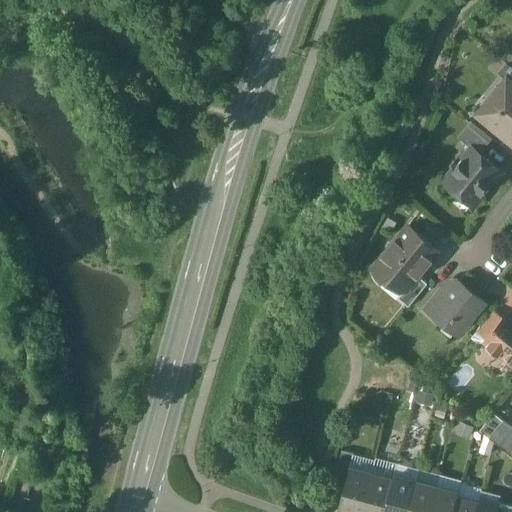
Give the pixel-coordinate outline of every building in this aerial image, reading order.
[(511,47),(503,58),(507,62),(511,65),(511,47)] [(511,65),(507,62),(498,72),(506,79),(507,78),(511,81),(511,65)] [(511,81),(507,78),(506,79),(477,114),(511,143),(511,81)] [(491,142),(469,124),(458,137),(472,148),(473,147),(480,154),(491,142)] [(480,154),(473,147),(472,148),(445,181),(474,206),(502,172),(480,154)] [(420,233),(409,225),(373,268),(386,279),(394,278),(406,288),(408,289),(419,276),(438,253),(438,249),(430,243),(427,244),(420,238),(420,233)] [(419,276),(408,289),(406,288),(399,298),(409,307),(428,283),(419,276)] [(460,282),(447,280),(441,287),(450,294),(460,282)] [(484,302),(460,282),(450,294),(435,313),(437,314),(446,322),(453,320),(463,328),(484,302)] [(441,287),(423,308),(434,317),(437,314),(435,313),(450,294),(441,287)] [(494,310),(477,331),(488,340),(505,320),(505,319),(494,310)] [(511,321),(507,317),(505,319),(505,320),(488,340),(486,342),(488,344),(486,346),(499,357),(501,354),(511,363),(511,321)] [(504,421),(494,413),(480,431),(489,438),(504,421)] [(511,427),(504,421),(489,438),(499,446),(511,429),(511,427)] [(511,448),(511,429),(499,446),(508,454),(511,448)] [(343,451),(333,485),(345,488),(350,468),(354,454),(343,451)] [(345,488),(338,511),(361,511),(372,473),(350,468),(345,488)] [(393,479),(372,473),(361,511),(384,511),(394,479),(393,479)] [(394,479),(384,511),(407,511),(416,481),(394,475),(393,479),(394,479)] [(430,511),(437,487),(416,481),(407,511),(430,511)] [(437,487),(430,511),(453,511),(457,496),(458,496),(459,492),(437,487)] [(458,496),(457,496),(453,511),(475,511),(479,502),(458,496)] [(499,511),(500,508),(479,502),(475,511),(499,511)]
